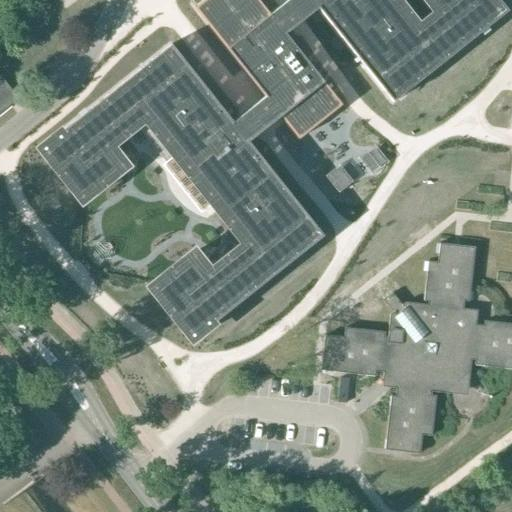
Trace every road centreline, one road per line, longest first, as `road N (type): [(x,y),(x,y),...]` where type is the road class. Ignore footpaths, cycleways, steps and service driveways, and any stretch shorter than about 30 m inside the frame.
road 1 (tertiary): [(105,440),(92,401),(65,361),(6,312)]
road 2 (tertiary): [(6,312),(87,427),(105,440)]
